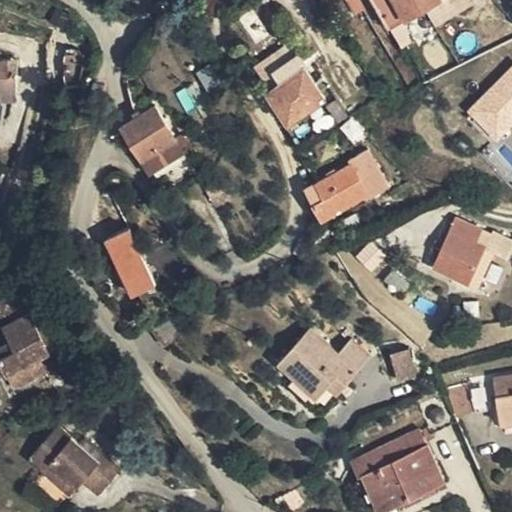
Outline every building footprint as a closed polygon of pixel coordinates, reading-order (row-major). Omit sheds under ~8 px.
[(439,0),(377,0),(392,26),(403,20),(425,8),(439,0)] [(433,22),(462,6),(459,0),(439,0),(425,8),(433,22)] [(466,12),(476,5),(472,0),(459,0),(462,6),(466,12)] [(414,40),(403,20),(392,26),(404,46),(414,40)] [(270,59),(277,69),(297,55),(290,45),(270,59)] [(297,55),(277,69),(284,81),(270,90),(291,122),(326,98),(297,55)] [(9,75),(9,61),(0,61),(0,99),(18,99),(17,74),(9,75)] [(17,61),(9,61),(9,75),(17,74),(17,61)] [(511,68),(466,112),(496,143),(511,128),(511,68)] [(156,104),(123,125),(144,159),(157,151),(178,138),(156,104)] [(208,113),(198,119),(209,137),(218,131),(208,113)] [(187,133),(178,138),(157,151),(166,165),(195,147),(187,133)] [(352,162),(306,187),(324,220),(370,195),(371,197),(389,187),(369,149),(350,159),(352,162)] [(157,151),(144,159),(150,174),(166,165),(157,151)] [(207,186),(213,197),(223,191),(217,180),(207,186)] [(223,191),(213,197),(218,207),(229,201),(223,191)] [(434,266),(470,283),(486,247),(478,243),(484,231),(456,218),(444,243),(440,252),(434,266)] [(131,226),(108,236),(134,293),(158,282),(131,226)] [(440,252),(444,243),(437,239),(432,249),(440,252)] [(479,287),(495,250),(486,247),(470,283),(479,287)] [(412,282),(395,267),(385,278),(402,293),(412,282)] [(0,312),(7,326),(32,313),(22,292),(0,302),(0,312)] [(53,330),(41,308),(32,313),(44,335),(53,330)] [(44,335),(32,313),(7,326),(13,339),(0,345),(0,355),(9,372),(40,357),(61,346),(53,330),(44,335)] [(172,313),(152,322),(167,345),(190,331),(172,313)] [(346,384),(372,355),(353,338),(341,351),(312,326),(279,362),(317,397),(329,385),(337,376),(346,384)] [(391,353),(400,379),(418,372),(409,347),(391,353)] [(48,370),(40,357),(9,372),(16,386),(48,370)] [(504,424),(511,422),(511,373),(498,376),(496,378),(466,383),(477,410),(477,412),(501,407),(504,424)] [(338,393),(346,384),(337,376),(329,385),(338,393)] [(466,383),(440,389),(443,395),(454,418),(477,410),(466,383)] [(454,418),(443,395),(420,406),(429,424),(433,434),(457,422),(454,418)] [(72,494),(83,481),(100,460),(81,444),(60,425),(30,458),(72,494)] [(427,444),(420,429),(354,460),(362,476),(366,474),(427,444)] [(100,460),(83,481),(88,485),(112,458),(87,437),(81,444),(100,460)] [(444,480),(427,444),(366,474),(383,510),(444,480)] [(112,458),(88,485),(99,495),(122,467),(112,458)]
